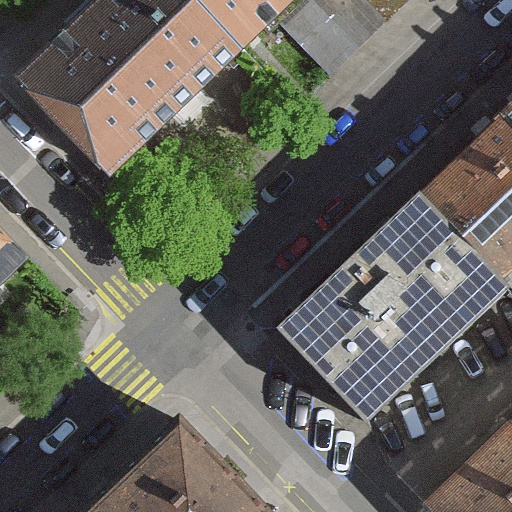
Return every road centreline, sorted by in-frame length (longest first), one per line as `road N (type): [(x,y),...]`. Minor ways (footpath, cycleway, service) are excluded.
road 1 (residential): [(511,5),(170,329)]
road 2 (unclassified): [(170,329),(347,511)]
road 3 (unclassified): [(0,147),(170,329)]
road 4 (residential): [(170,329),(0,489)]
